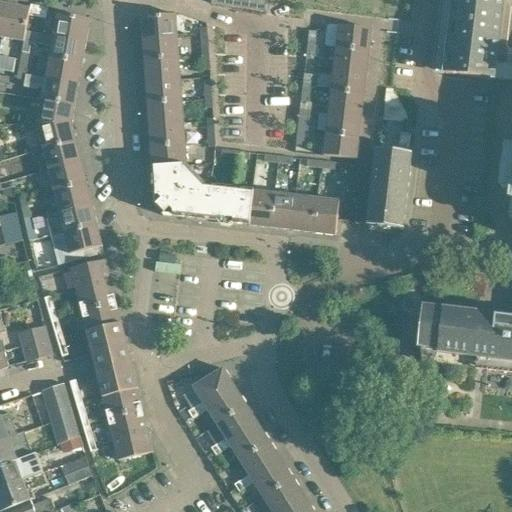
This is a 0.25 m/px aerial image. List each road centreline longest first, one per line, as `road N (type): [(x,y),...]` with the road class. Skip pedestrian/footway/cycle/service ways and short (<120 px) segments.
road 1 (residential): [(273,294),(302,297),(379,275),(421,259),(443,230),(457,111),(421,83),(431,0)]
road 2 (residential): [(115,0),(132,226),(262,241),(274,249),(273,294)]
road 3 (residential): [(254,147),(257,22),(155,0)]
road 4 (residential): [(351,511),(283,410),(266,346)]
road 5 (residential): [(157,511),(200,483),(163,422),(149,366)]
road 6 (residential): [(0,390),(138,354),(149,366)]
